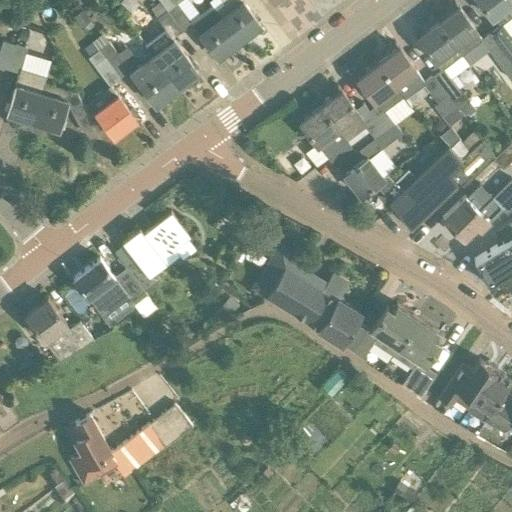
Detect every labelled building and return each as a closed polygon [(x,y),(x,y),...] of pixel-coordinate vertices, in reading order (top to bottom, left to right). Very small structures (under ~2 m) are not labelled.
[(153,11),(156,16),(166,8),(160,0),(150,8),(153,11)] [(183,30),(192,23),(217,56),(239,40),(216,9),(212,4),(198,13),(188,0),(160,0),(166,8),(183,30)] [(216,9),(239,40),(261,23),(243,0),(221,0),(224,3),(216,9)] [(511,1),(511,0),(478,0),(498,25),(490,31),(506,52),(511,60),(511,35),(502,23),(511,15),(511,1)] [(458,6),(438,21),(462,53),(480,40),(510,79),(511,77),(511,60),(506,52),(490,31),(482,37),(458,6)] [(83,8),(73,15),(81,26),(91,18),(83,8)] [(198,71),(173,37),(183,30),(166,8),(156,16),(163,27),(143,43),(151,53),(177,87),(198,71)] [(16,11),(13,20),(23,24),(26,16),(16,11)] [(456,106),(461,113),(463,112),(459,107),(469,99),(445,67),(462,53),(438,21),(417,37),(441,69),(433,75),(455,105),(456,106)] [(22,29),(18,39),(26,42),(29,32),(22,29)] [(14,43),(12,43),(3,40),(0,48),(0,66),(6,68),(14,43)] [(109,41),(99,49),(121,77),(129,70),(155,104),(177,87),(151,53),(140,62),(133,53),(123,61),(109,41)] [(28,48),(14,43),(6,68),(18,72),(20,73),(20,71),(28,48)] [(434,105),(442,116),(456,106),(455,105),(433,75),(425,80),(399,46),(378,62),(405,97),(423,83),(438,102),(434,105)] [(88,57),(109,85),(110,85),(121,77),(99,49),(88,57)] [(383,129),(394,122),(393,121),(385,110),(402,96),(404,95),(378,62),(357,78),(374,99),(376,98),(379,102),(369,110),(383,129)] [(20,73),(18,72),(6,113),(30,120),(40,89),(42,82),(45,82),(46,79),(20,71),(20,73)] [(42,82),(40,89),(30,120),(59,129),(67,102),(80,128),(92,122),(90,117),(83,105),(77,92),(45,82),(42,82)] [(136,118),(110,85),(109,85),(83,105),(90,117),(96,112),(114,135),(136,118)] [(341,90),(320,105),(346,139),(365,125),(373,136),(374,137),(383,129),(369,110),(363,102),(355,108),(341,90)] [(320,105),(300,121),(316,143),(317,143),(327,156),(336,167),(355,152),(346,139),(320,105)] [(383,129),(374,137),(381,148),(402,132),(394,122),(383,129)] [(493,156),(481,139),(462,158),(448,144),(414,176),(407,169),(409,168),(408,167),(393,181),(394,182),(395,181),(402,188),(389,201),(410,223),(457,178),(456,177),(459,175),(466,182),(493,156)] [(493,156),(492,157),(492,158),(496,161),(502,168),(510,161),(511,159),(511,139),(511,140),(511,139),(493,156)] [(383,177),(367,156),(345,172),(361,194),(383,177)] [(465,194),(442,217),(463,237),(475,225),(480,229),(490,219),(489,219),(502,207),(507,212),(511,206),(511,177),(510,176),(492,195),(479,182),(466,195),(465,194)] [(114,250),(126,267),(144,290),(160,277),(154,270),(164,262),(165,263),(179,253),(174,246),(189,234),(171,209),(143,231),(139,226),(122,240),(124,242),(114,250)] [(504,240),(474,259),(488,282),(511,267),(511,215),(496,228),(497,229),(504,240)] [(341,342),(361,310),(339,296),(349,281),(333,271),(327,280),(302,264),(304,260),(281,244),(255,287),(319,326),(318,328),(341,342)] [(235,249),(229,245),(220,259),(226,263),(235,249)] [(132,300),(144,290),(126,267),(114,276),(100,257),(73,277),(88,297),(89,296),(102,313),(127,294),(132,300)] [(45,341),(59,361),(94,339),(91,335),(79,319),(69,326),(48,297),(25,314),(45,341)] [(237,305),(229,297),(210,315),(218,324),(237,305)] [(372,342),(394,356),(419,318),(396,303),(392,310),(386,305),(371,328),(360,320),(345,344),(363,356),(372,342)] [(419,318),(399,348),(417,360),(412,368),(402,383),(407,386),(413,390),(420,395),(422,393),(436,372),(435,372),(429,367),(424,363),(439,341),(432,336),(437,330),(419,318)] [(461,363),(439,397),(450,405),(453,400),(454,399),(459,390),(475,401),(496,370),(479,358),(471,369),(461,363)] [(470,409),(469,411),(483,420),(483,419),(495,426),(511,402),(511,398),(502,392),(510,379),(496,370),(475,401),(470,409)] [(119,444),(109,450),(90,414),(69,426),(83,451),(70,458),(83,482),(116,464),(123,476),(192,426),(174,402),(119,444)] [(511,402),(495,426),(503,431),(511,423),(511,402)] [(49,480),(56,489),(64,483),(58,474),(49,480)]
